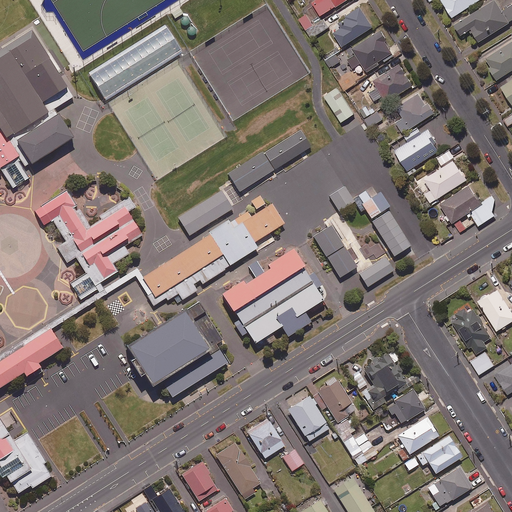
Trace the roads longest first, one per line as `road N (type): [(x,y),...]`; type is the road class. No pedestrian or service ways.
road 1 (tertiary): [(399,300),(65,511)]
road 2 (residential): [(398,0),(511,178)]
road 3 (residential): [(399,300),(511,475)]
road 4 (tertiary): [(511,229),(399,300)]
